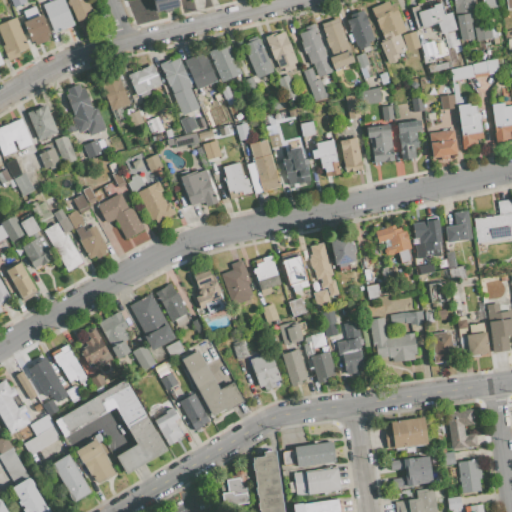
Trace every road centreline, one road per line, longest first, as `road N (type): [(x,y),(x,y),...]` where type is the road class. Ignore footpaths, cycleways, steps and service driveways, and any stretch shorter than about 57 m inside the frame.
road 1 (residential): [(0,348),(186,240),(511,169)]
road 2 (residential): [(111,511),(274,415),(511,381)]
road 3 (residential): [(0,96),(127,39),(290,0)]
road 4 (residential): [(491,385),(511,511)]
